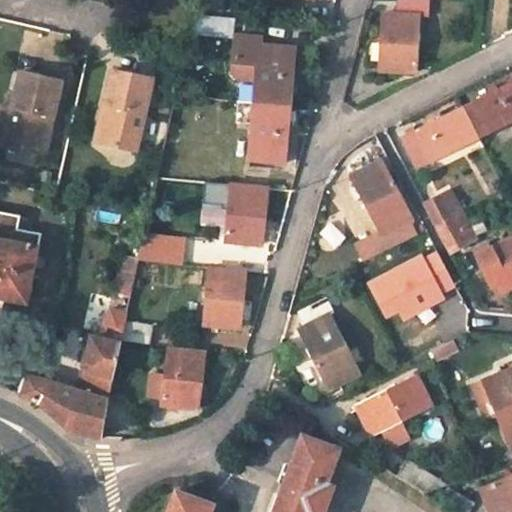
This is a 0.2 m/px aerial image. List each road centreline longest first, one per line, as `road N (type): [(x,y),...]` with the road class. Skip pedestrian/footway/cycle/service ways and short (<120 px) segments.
road 1 (unclassified): [(78,477),(171,457),(233,423),(261,361),(324,141)]
road 2 (unclassified): [(324,141),(511,47)]
road 3 (unclassified): [(324,141),(351,0)]
